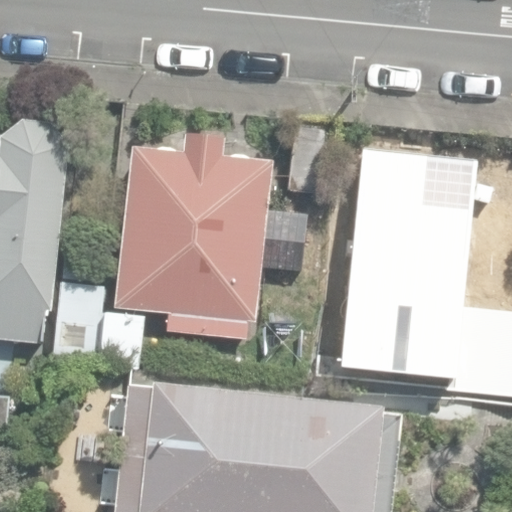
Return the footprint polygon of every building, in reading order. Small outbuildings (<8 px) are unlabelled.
[(291,189),(331,193),(338,122),(297,118),(291,189)] [(68,145),(50,123),(26,120),(4,136),(0,135),(0,337),(43,341),(46,309),(52,309),(68,145)] [(163,327),(247,335),(254,265),(295,270),(301,211),(266,207),(271,155),(220,150),(222,134),(183,130),(181,148),(131,143),(115,301),(165,306),(163,327)] [(343,335),(499,351),(511,231),(511,179),(350,163),(335,304),(347,306),(343,335)] [(55,361),(98,366),(107,286),(64,281),(55,361)] [(104,364),(141,367),(146,316),(109,313),(104,364)] [(146,371),(195,377),(198,358),(148,352),(146,371)] [(455,399),(511,405),(511,362),(460,357),(455,399)] [(393,511),(405,412),(154,384),(153,388),(137,386),(122,511),(393,511)] [(22,395),(0,393),(0,428),(20,430),(22,395)]
